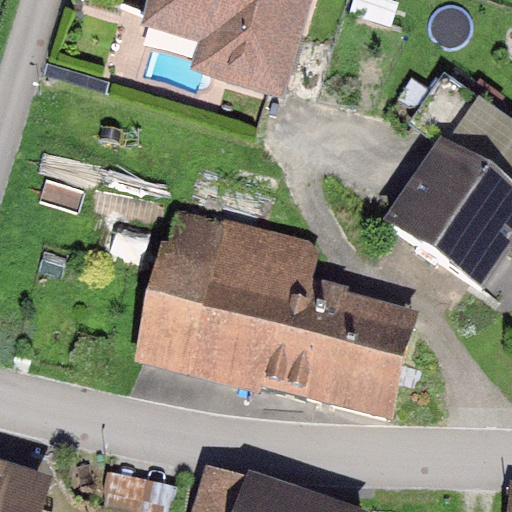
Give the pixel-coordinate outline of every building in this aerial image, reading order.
[(298,0),(137,0),(133,15),(196,33),(185,71),(270,96),(298,0)] [(397,222),(498,291),(511,270),(511,180),(498,171),(511,149),(511,119),(482,99),(397,222)] [(267,391),(397,431),(426,335),(296,296),(310,247),(190,211),(140,376),(260,412),(267,391)] [(22,511),(30,480),(0,473),(0,511),(22,511)] [(283,511),(220,489),(211,511),(283,511)]
